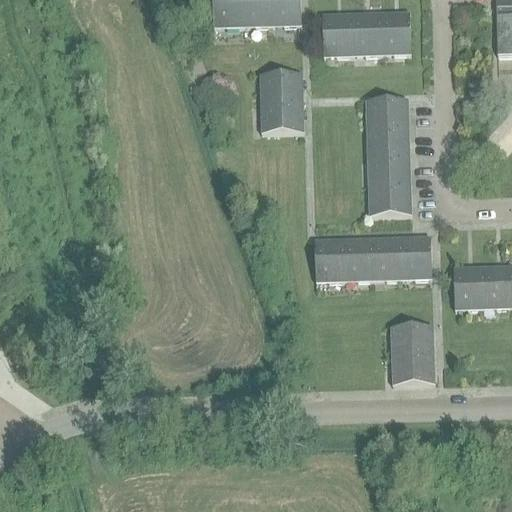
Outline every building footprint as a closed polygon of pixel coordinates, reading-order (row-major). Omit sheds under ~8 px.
[(212,0),(214,34),(243,33),(241,0),(212,0)] [(241,0),(243,33),(271,33),(270,0),(241,0)] [(270,0),(271,33),(301,32),(299,0),(270,0)] [(511,0),(495,0),(497,61),(511,60),(511,0)] [(381,62),(411,61),(409,18),(380,19),(381,62)] [(353,62),(381,62),(380,19),(351,20),(353,62)] [(323,63),(353,62),(351,20),(322,20),(323,63)] [(260,110),(303,109),(302,80),(259,81),(260,110)] [(366,136),(409,135),(408,105),(365,107),(366,136)] [(261,139),(304,138),(303,109),(260,110),(261,139)] [(367,165),(410,163),(409,135),(366,136),(367,165)] [(368,193),(411,192),(410,163),(367,165),(368,193)] [(369,222),(412,221),(411,192),(368,193),(369,222)] [(402,286),(432,285),(430,242),(401,243),(402,286)] [(374,287),(402,286),(401,243),(372,244),(374,287)] [(345,288),(374,287),(372,244),(344,245),(345,288)] [(316,289),(345,288),(344,245),(315,246),(316,289)] [(455,316),(484,315),(483,272),(454,273),(455,316)] [(484,315),(511,314),(511,291),(511,272),(483,272),(484,315)] [(391,362),(434,361),(433,332),(390,333),(391,362)] [(392,391),(435,390),(434,361),(391,362),(392,391)]
